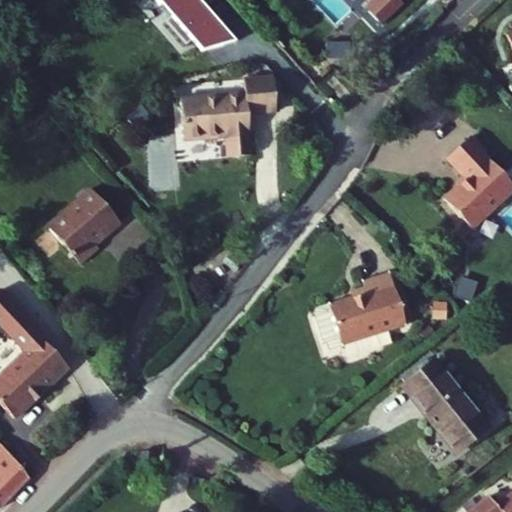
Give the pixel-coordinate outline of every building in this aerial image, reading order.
[(211,20),(192,0),(149,0),(166,18),(164,20),(186,44),(188,42),(211,20)] [(387,0),(383,4),(400,20),(419,0),(387,0)] [(232,42),(211,20),(188,42),(197,51),(232,42)] [(179,99),(183,142),(224,138),(226,160),(250,158),(247,117),(277,114),(273,77),(242,80),(243,93),(179,99)] [(511,179),(474,135),(450,155),(470,178),(447,199),(472,228),(511,193),(511,179)] [(70,229),(99,266),(118,251),(115,247),(141,226),(112,191),(86,212),(88,214),(70,229)] [(340,341),(342,347),(406,326),(389,275),(362,283),(366,297),(330,308),(329,307),(315,312),(325,346),(328,345),(340,341)] [(31,351),(0,380),(0,401),(18,420),(59,380),(60,381),(73,369),(42,337),(44,335),(1,292),(0,293),(0,324),(14,339),(17,336),(31,351)] [(328,345),(330,350),(342,347),(340,341),(328,345)] [(428,367),(403,387),(414,401),(418,397),(439,380),(428,367)] [(439,380),(418,397),(428,409),(424,413),(456,454),(487,430),(445,376),(439,380)] [(0,448),(0,508),(26,482),(0,448)] [(511,511),(511,496),(509,494),(486,511),(511,511)]
